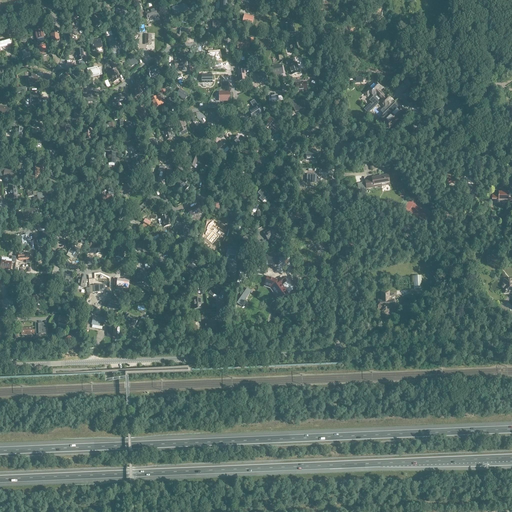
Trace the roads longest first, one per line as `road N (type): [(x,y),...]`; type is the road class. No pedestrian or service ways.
road 1 (motorway): [(0,479),(511,458)]
road 2 (motorway): [(511,429),(0,450)]
road 3 (unclassified): [(335,351),(329,291),(336,126),(308,0)]
road 4 (unclassified): [(9,365),(335,351)]
road 5 (residential): [(47,88),(109,91),(174,46),(226,40)]
road 6 (residential): [(231,112),(204,106),(161,119),(129,143),(51,153)]
road 7 (track): [(335,143),(511,164)]
road 8 (unclassified): [(335,351),(511,344)]
road 9 (track): [(467,0),(488,131),(470,159)]
road 10 (residential): [(100,269),(113,274),(167,250),(177,215),(163,198)]
road 11 (residential): [(9,365),(9,321),(53,313),(56,272)]
